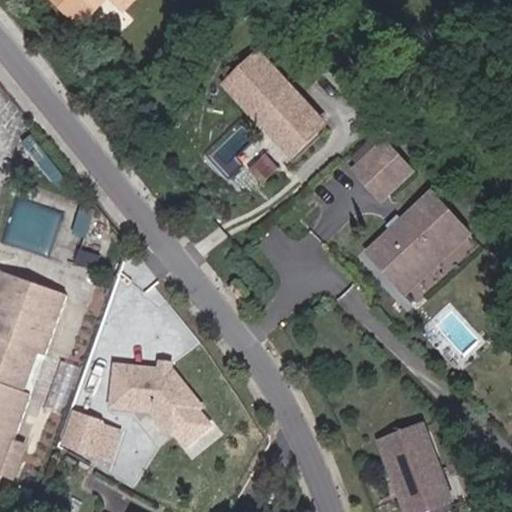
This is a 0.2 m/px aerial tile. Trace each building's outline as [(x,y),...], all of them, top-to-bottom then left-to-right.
[(113,0),(117,4),(121,0),(54,0),(80,25),(95,10),(85,0),(113,0)] [(104,0),(85,0),(95,10),(104,0)] [(124,11),(134,0),(121,0),(117,4),(124,11)] [(329,120),(264,49),(231,79),(296,150),(329,120)] [(374,138),(351,158),(359,167),(382,147),(374,138)] [(381,201),(412,172),(386,143),(382,147),(359,167),(354,172),(381,201)] [(269,158),(257,172),(267,181),(280,168),(269,158)] [(402,290),(466,231),(433,195),(368,253),(402,290)] [(414,303),(478,244),(466,231),(402,290),(414,303)] [(16,443),(34,396),(25,392),(39,354),(47,357),(69,296),(1,272),(0,274),(0,489),(5,474),(16,443)] [(252,294),(239,281),(229,290),(242,304),(252,294)] [(34,396),(47,357),(39,354),(25,392),(34,396)] [(175,371),(176,362),(159,361),(158,370),(175,371)] [(205,409),(175,371),(158,370),(116,365),(112,408),(153,413),(171,435),(205,409)] [(95,454),(105,429),(103,425),(79,416),(69,445),(95,454)] [(429,511),(455,502),(425,425),(380,442),(407,511),(429,511)] [(113,460),(122,435),(105,429),(95,454),(113,460)] [(14,477),(25,447),(16,443),(5,474),(14,477)] [(458,511),(455,502),(429,511),(458,511)]
